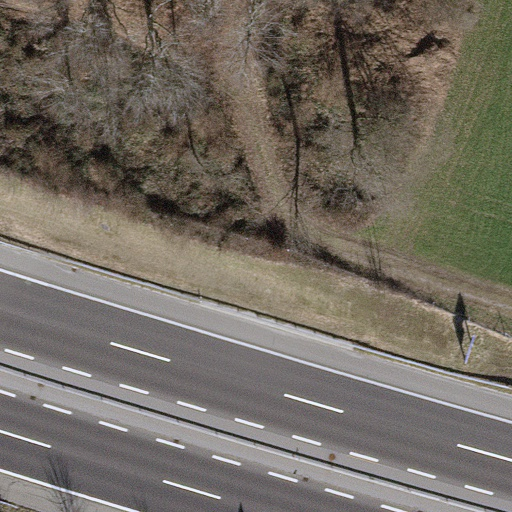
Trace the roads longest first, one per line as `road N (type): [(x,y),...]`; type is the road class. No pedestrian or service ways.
road 1 (motorway): [(511,458),(0,306)]
road 2 (motorway): [(0,432),(260,511)]
road 3 (track): [(511,298),(359,251),(286,219)]
